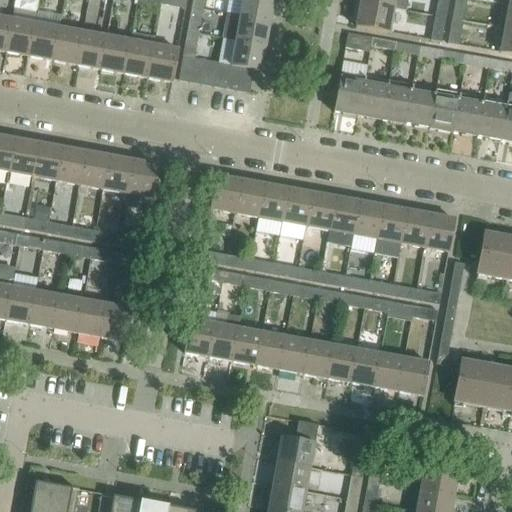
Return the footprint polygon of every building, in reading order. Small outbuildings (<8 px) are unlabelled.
[(186,0),(161,0),(161,6),(185,10),(186,0)] [(192,0),(191,8),(202,10),(204,0),(192,0)] [(270,22),(273,0),(242,0),(239,17),(270,22)] [(360,0),(360,4),(393,10),(394,0),(360,0)] [(446,19),(449,0),(437,0),(434,17),(446,19)] [(463,22),(466,0),(455,0),(451,21),(463,22)] [(393,10),(360,4),(355,28),(389,34),(393,10)] [(187,33),(198,35),(202,10),(191,8),(187,33)] [(265,47),(270,22),(239,17),(235,42),(265,47)] [(434,17),(430,41),(430,42),(441,43),(446,19),(434,17)] [(11,21),(0,18),(0,53),(5,54),(11,21)] [(5,54),(29,59),(35,25),(11,21),(5,54)] [(458,47),(463,22),(451,21),(447,45),(458,47)] [(52,63),(59,30),(35,25),(29,59),(52,63)] [(52,63),(76,67),(82,34),(59,30),(52,63)] [(500,54),(511,56),(511,31),(504,30),(500,54)] [(193,60),(198,35),(187,33),(182,58),(193,60)] [(100,71),(106,38),(82,34),(76,67),(100,71)] [(361,52),(362,46),(370,48),(372,39),(347,35),(345,49),(361,52)] [(100,71),(123,76),(130,43),(106,38),(100,71)] [(370,48),(394,52),(396,43),(372,39),(370,48)] [(230,67),(242,69),(253,71),(261,73),(265,47),(235,42),(230,67)] [(123,76),(147,80),(153,47),(130,43),(123,76)] [(394,52),(417,56),(418,48),(396,43),(394,52)] [(153,47),(147,80),(171,84),(178,51),(153,47)] [(418,48),(417,56),(441,61),(442,52),(418,48)] [(466,56),(442,52),(441,61),(465,65),(466,56)] [(466,56),(465,65),(488,69),(490,60),(466,56)] [(178,82),(190,84),(195,60),(193,60),(182,58),(178,82)] [(206,62),(195,60),(190,84),(202,86),(206,62)] [(511,64),(490,60),(488,69),(511,73),(511,64)] [(202,86),(214,89),(218,65),(206,62),(202,86)] [(230,67),(218,65),(214,89),(226,91),(230,67)] [(226,91),(238,93),(242,69),(230,67),(226,91)] [(253,71),(242,69),(238,93),(249,95),(253,71)] [(358,118),(365,78),(340,74),(333,113),(358,118)] [(365,78),(358,118),(381,122),(389,83),(365,78)] [(381,122),(404,126),(411,87),(389,83),(381,122)] [(411,87),(404,126),(428,131),(435,91),(411,87)] [(459,96),(435,91),(428,131),(453,135),(459,96)] [(511,94),(508,94),(507,104),(500,144),(511,145),(511,94)] [(453,135),(476,139),(483,100),(459,96),(453,135)] [(476,139),(500,144),(507,104),(483,100),(476,139)] [(12,141),(0,138),(0,172),(6,174),(12,141)] [(36,145),(12,141),(6,174),(30,178),(36,145)] [(60,149),(36,145),(30,178),(54,183),(60,149)] [(84,154),(60,149),(54,183),(78,187),(84,154)] [(108,158),(84,154),(78,187),(101,191),(108,158)] [(131,162),(108,158),(101,191),(125,196),(131,162)] [(156,167),(131,162),(125,196),(150,200),(156,167)] [(239,182),(216,178),(210,211),(233,215),(239,182)] [(233,215),(257,220),(263,186),(239,182),(233,215)] [(287,191),(263,186),(257,220),(281,224),(287,191)] [(311,195),(287,191),(281,224),(304,228),(311,195)] [(334,199),(311,195),(304,228),(328,233),(334,199)] [(358,204),(334,199),(328,233),(352,237),(358,204)] [(382,208),(358,204),(352,237),(375,241),(382,208)] [(1,205),(0,210),(0,226),(21,231),(23,220),(25,209),(1,205)] [(405,212),(382,208),(375,241),(399,245),(405,212)] [(429,216),(405,212),(399,245),(423,250),(429,216)] [(454,221),(429,216),(423,250),(448,254),(454,221)] [(47,224),(23,220),(21,231),(45,235),(47,224)] [(70,228),(47,224),(45,235),(69,239),(70,228)] [(94,233),(70,228),(69,239),(92,244),(94,233)] [(20,237),(0,233),(0,244),(18,248),(20,237)] [(118,237),(94,233),(92,244),(116,248),(118,237)] [(484,234),(479,262),(476,280),(477,281),(478,272),(486,274),(485,278),(511,282),(511,241),(508,241),(508,239),(484,234)] [(44,241),(20,237),(18,248),(42,252),(44,241)] [(143,241),(118,237),(116,248),(141,252),(143,241)] [(67,245),(44,241),(42,252),(66,256),(67,245)] [(91,250),(67,245),(66,256),(89,261),(91,250)] [(115,254),(91,250),(89,261),(113,265),(115,254)] [(200,263),(224,268),(226,256),(203,252),(202,252),(200,263)] [(140,258),(115,254),(113,265),(137,269),(138,269),(140,258)] [(250,261),(226,256),(224,268),(248,272),(250,261)] [(248,272),(271,276),(273,265),(250,261),(248,272)] [(454,264),(453,270),(462,272),(463,266),(454,264)] [(297,269),(273,265),(271,276),(295,281),(297,269)] [(219,296),(221,284),(223,273),(199,269),(195,292),(219,296)] [(295,281),(319,285),(321,274),(297,269),(295,281)] [(461,278),(462,272),(453,270),(452,277),(461,278)] [(246,278),(223,273),(221,284),(244,289),(246,278)] [(344,278),(321,274),(319,285),(342,289),(344,278)] [(460,285),(461,278),(452,277),(451,283),(460,285)] [(244,289),(268,293),(270,282),(246,278),(244,289)] [(342,289),(366,293),(368,282),(344,278),(342,289)] [(294,286),(270,282),(268,293),(292,297),(294,286)] [(392,287),(368,282),(366,293),(390,298),(392,287)] [(459,291),(460,285),(451,283),(450,289),(459,291)] [(292,297),(316,302),(318,291),(294,286),(292,297)] [(0,321),(5,322),(11,289),(0,287),(0,321)] [(390,298),(413,302),(415,291),(392,287),(390,298)] [(5,322),(29,327),(35,293),(11,289),(5,322)] [(458,297),(459,291),(450,289),(448,296),(458,297)] [(341,295),(318,291),(316,302),(339,306),(341,295)] [(440,295),(415,291),(413,302),(438,306),(440,295)] [(29,327),(52,331),(58,298),(35,293),(29,327)] [(339,306),(363,310),(365,299),(341,295),(339,306)] [(456,304),(458,297),(448,296),(447,302),(456,304)] [(52,331),(76,335),(82,302),(58,298),(52,331)] [(363,310),(387,315),(389,304),(365,299),(363,310)] [(82,302),(76,335),(100,340),(106,306),(82,302)] [(455,310),(456,304),(447,302),(446,308),(455,310)] [(412,308),(389,304),(387,315),(386,317),(410,322),(410,319),(412,308)] [(100,340),(124,344),(130,311),(106,306),(100,340)] [(410,319),(435,323),(437,312),(412,308),(410,319)] [(454,317),(455,310),(446,308),(445,315),(454,317)] [(453,323),(454,317),(445,315),(444,321),(453,323)] [(190,321),(184,355),(207,359),(213,326),(190,321)] [(452,329),(453,323),(444,321),(443,328),(452,329)] [(207,359),(231,363),(237,330),(213,326),(207,359)] [(451,336),(452,329),(443,328),(442,334),(451,336)] [(261,334),(237,330),(231,363),(255,368),(261,334)] [(255,368),(278,372),(284,339),(261,334),(255,368)] [(449,342),(451,336),(442,334),(440,340),(449,342)] [(308,343),(284,339),(278,372),(302,376),(308,343)] [(448,348),(449,342),(440,340),(439,347),(448,348)] [(302,376),(326,381),(332,347),(308,343),(302,376)] [(355,351),(332,347),(326,381),(349,385),(355,351)] [(447,355),(448,348),(439,347),(438,353),(447,355)] [(349,385),(373,389),(379,356),(355,351),(349,385)] [(446,361),(447,355),(438,353),(437,359),(446,361)] [(403,360),(379,356),(373,389),(397,393),(403,360)] [(445,367),(446,361),(437,359),(436,366),(445,367)] [(397,393),(422,398),(428,365),(427,364),(403,360),(397,393)] [(511,371),(461,362),(458,376),(453,408),(455,400),(463,401),(462,405),(502,413),(503,409),(510,410),(511,398),(511,371)] [(298,423),(294,442),(280,439),(276,464),(309,470),(314,445),(317,427),(298,423)] [(369,436),(359,434),(355,453),(366,455),(369,436)] [(373,454),(380,456),(381,448),(374,447),(373,454)] [(366,455),(355,453),(351,477),(361,479),(366,455)] [(372,456),(368,480),(379,482),(383,459),(383,458),(372,456)] [(276,464),(272,488),(305,494),(309,470),(276,464)] [(453,496),(458,472),(424,466),(420,490),(453,496)] [(361,479),(351,477),(346,501),(357,503),(361,479)] [(363,504),(374,506),(379,482),(368,480),(363,504)] [(30,509),(46,511),(74,511),(78,492),(47,486),(43,485),(35,484),(30,509)] [(272,488),(267,511),(270,511),(301,511),(305,494),(272,488)] [(420,490),(415,511),(450,511),(453,496),(420,490)] [(98,511),(109,511),(113,498),(101,496),(98,511)] [(125,500),(121,500),(113,498),(109,511),(139,511),(141,504),(141,503),(125,500)] [(355,511),(357,503),(346,501),(344,511),(355,511)]
